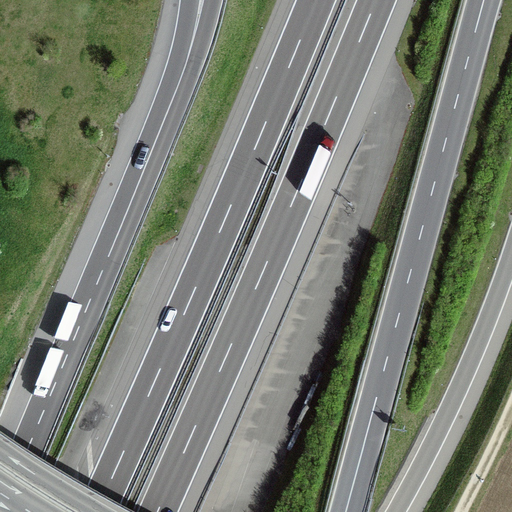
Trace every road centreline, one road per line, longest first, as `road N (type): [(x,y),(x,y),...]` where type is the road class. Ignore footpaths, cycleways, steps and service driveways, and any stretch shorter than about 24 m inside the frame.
road 1 (motorway): [(316,0),(96,511)]
road 2 (motorway): [(157,511),(376,0)]
road 3 (trunk): [(345,511),(483,0)]
road 4 (motorway): [(171,102),(1,511)]
road 5 (motorway): [(395,511),(458,389),(511,252)]
